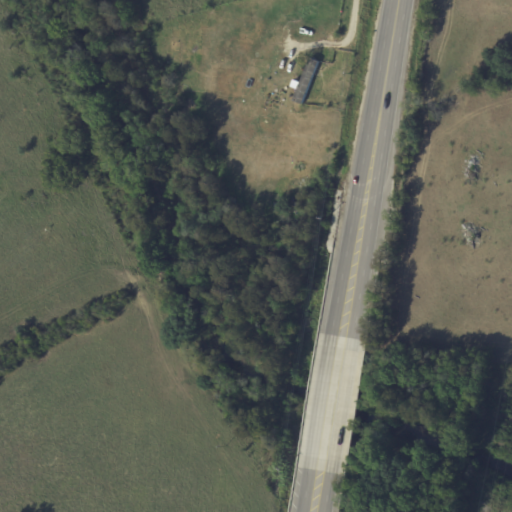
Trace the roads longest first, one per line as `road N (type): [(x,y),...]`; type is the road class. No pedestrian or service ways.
road 1 (trunk): [(342,336),(396,0)]
road 2 (trunk): [(320,471),(342,336)]
